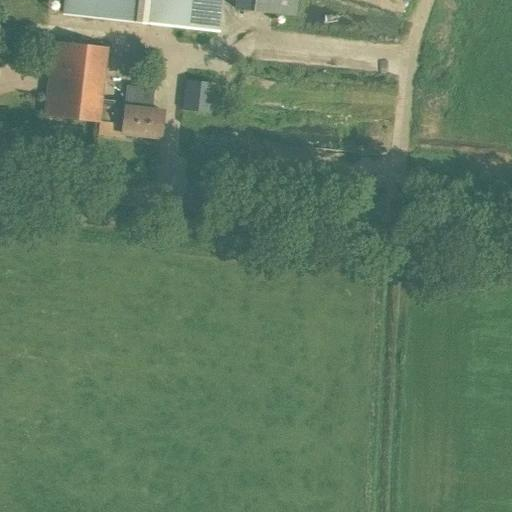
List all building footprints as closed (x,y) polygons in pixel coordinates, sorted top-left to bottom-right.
[(63,0),(62,16),(131,23),(214,31),(218,0),(63,0)] [(297,17),(298,0),(235,0),(234,10),(297,17)] [(99,122),(101,99),(107,48),(53,42),(45,116),(99,122)] [(212,114),(216,83),(185,80),(182,110),(212,114)] [(101,99),(99,122),(123,125),(122,134),(161,139),(164,111),(125,107),(125,109),(114,108),(115,100),(101,99)]
